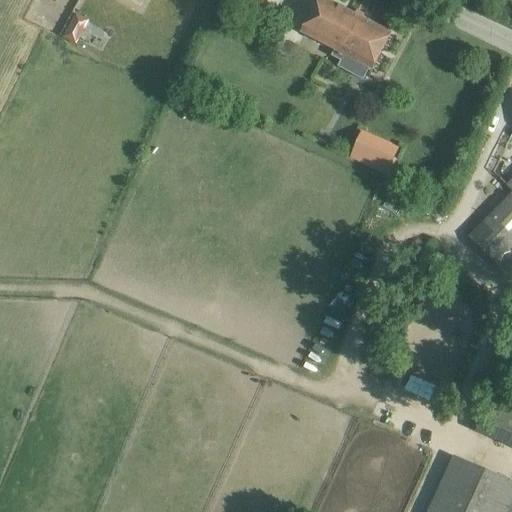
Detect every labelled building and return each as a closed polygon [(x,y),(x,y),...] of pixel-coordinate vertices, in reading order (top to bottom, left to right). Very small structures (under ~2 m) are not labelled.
[(391,34),(326,0),(318,0),(302,34),(372,70),(391,34)] [(90,21),(76,14),(63,38),(76,45),(90,21)] [(337,130),(328,152),(363,167),(372,146),(337,130)] [(511,196),(480,229),(507,256),(508,256),(511,251),(511,196)] [(511,415),(467,394),(452,427),(511,454),(511,415)] [(429,511),(506,511),(511,500),(511,483),(455,457),(429,511)]
